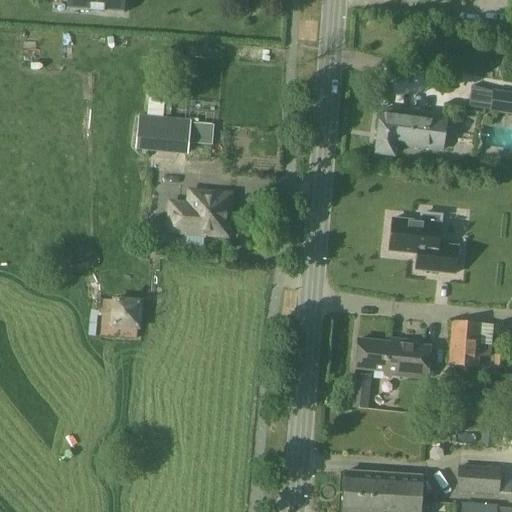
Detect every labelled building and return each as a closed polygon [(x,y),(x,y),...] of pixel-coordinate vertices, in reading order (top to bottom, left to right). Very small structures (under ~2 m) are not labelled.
[(63,0),(63,11),(120,15),(120,0),(63,0)] [(511,93),(493,90),(493,92),(490,112),(489,113),(511,116),(511,93)] [(148,101),(146,115),(161,117),(163,103),(148,101)] [(395,145),(441,151),(445,121),(380,112),(375,154),(393,157),(395,145)] [(137,149),(186,154),(187,144),(211,146),(213,126),(189,124),(189,122),(140,117),(137,149)] [(486,180),(511,182),(511,171),(487,168),(486,180)] [(171,205),(169,231),(227,236),(230,196),(190,193),(189,206),(171,205)] [(404,251),(415,252),(413,270),(453,274),(455,247),(435,245),(438,224),(437,224),(437,216),(419,214),(418,222),(390,219),(387,251),(404,253),(404,251)] [(100,336),(136,339),(139,303),(103,300),(100,336)] [(491,326),(453,323),(449,366),(476,368),(477,357),(488,358),(491,326)] [(386,376),(426,380),(430,348),(358,340),(355,369),(386,373),(386,376)] [(495,356),(493,370),(503,371),(505,357),(495,356)] [(367,409),(372,373),(355,371),(350,406),(367,409)] [(456,493),(498,496),(500,470),(458,467),(456,493)] [(345,473),(344,497),(420,502),(421,478),(345,473)] [(418,511),(420,502),(344,497),(342,511),(418,511)]
